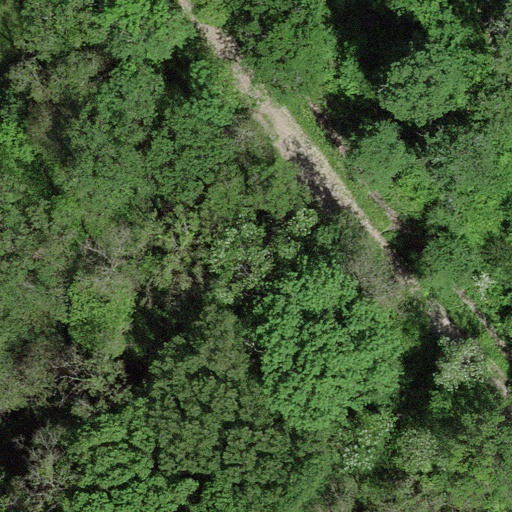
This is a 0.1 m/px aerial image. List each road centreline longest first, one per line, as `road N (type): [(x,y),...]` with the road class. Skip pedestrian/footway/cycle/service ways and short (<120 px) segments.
road 1 (track): [(193,0),(337,212),(511,414)]
road 2 (track): [(337,212),(0,397)]
